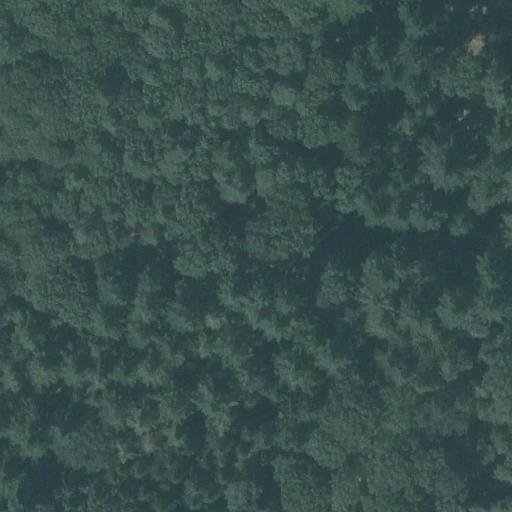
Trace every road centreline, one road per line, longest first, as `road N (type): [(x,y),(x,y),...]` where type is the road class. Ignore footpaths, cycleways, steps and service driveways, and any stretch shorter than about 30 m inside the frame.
road 1 (track): [(387,511),(336,0)]
road 2 (track): [(443,0),(460,120),(511,257)]
